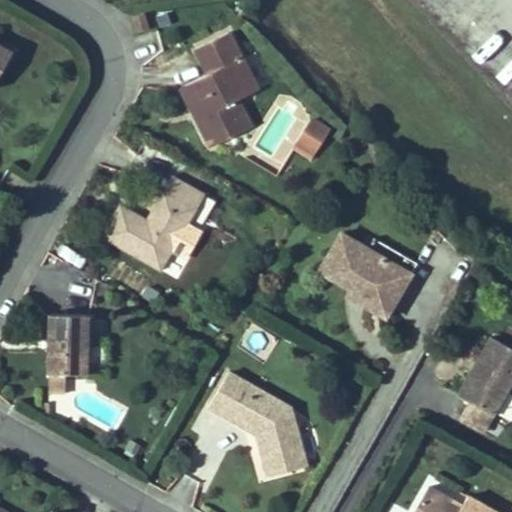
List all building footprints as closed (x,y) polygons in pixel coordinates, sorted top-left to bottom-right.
[(228,32),(195,49),(208,74),(192,82),(194,87),(201,100),(207,97),(214,111),(196,119),(210,147),(250,126),(237,99),(249,93),(233,61),(240,57),(228,32)] [(0,72),(12,51),(0,44),(0,72)] [(233,61),(249,93),(257,90),(240,57),(233,61)] [(183,92),(196,119),(214,111),(207,97),(201,100),(194,87),(183,92)] [(328,131),(309,119),(303,130),(321,141),(328,131)] [(314,153),(321,141),(303,130),(296,141),(314,153)] [(111,221),(102,236),(160,269),(202,195),(170,177),(146,219),(121,204),(111,221)] [(411,273),(366,248),(340,233),(319,271),(351,289),(373,302),(369,308),(385,318),(411,273)] [(417,262),(373,237),(366,248),(411,273),(417,262)] [(373,302),(351,289),(347,296),(369,308),(373,302)] [(47,315),(46,373),(50,373),(65,373),(87,373),(88,315),(47,315)] [(492,415),(511,379),(511,348),(490,336),(476,361),(479,363),(474,371),(471,370),(457,395),(463,399),(460,403),(467,407),(470,403),(492,415)] [(474,371),(479,363),(476,361),(471,370),(474,371)] [(64,393),(65,373),(50,373),(49,393),(64,393)] [(306,465),(289,407),(228,373),(208,407),(251,431),(255,430),(262,457),(287,471),(306,465)] [(510,422),(511,418),(511,394),(508,392),(496,414),(510,422)] [(482,432),(492,415),(470,403),(467,407),(460,420),(482,432)] [(268,476),(287,471),(262,457),(268,476)] [(462,505),(428,486),(413,511),(495,511),(467,496),(462,505)]
